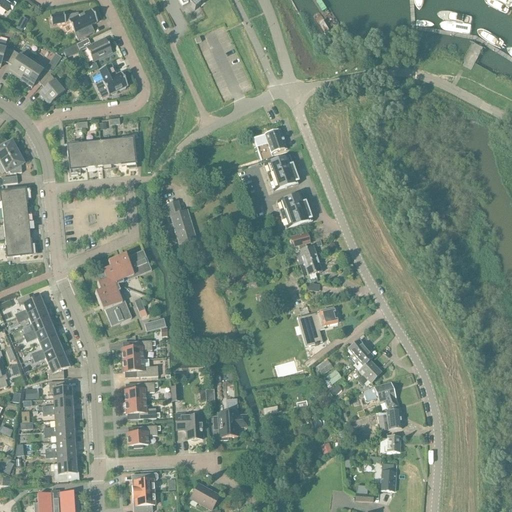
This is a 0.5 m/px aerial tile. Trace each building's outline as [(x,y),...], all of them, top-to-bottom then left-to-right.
[(0,0),(0,7),(7,12),(14,2),(11,0),(0,0)] [(178,0),(182,8),(188,5),(194,12),(200,7),(206,0),(178,0)] [(52,26),(69,23),(78,42),(91,36),(87,28),(97,24),(92,11),(79,17),(78,14),(64,17),(64,15),(50,17),(52,26)] [(88,40),(76,46),(80,53),(86,50),(92,63),(112,54),(110,50),(111,49),(109,43),(107,44),(105,40),(91,47),(88,40)] [(0,67),(1,62),(8,64),(13,52),(5,50),(6,46),(0,44),(0,67)] [(9,74),(20,81),(34,61),(22,53),(20,57),(13,52),(8,64),(13,68),(9,74)] [(54,71),(61,58),(55,54),(48,67),(54,71)] [(36,83),(41,86),(50,76),(53,73),(34,61),(20,81),(32,89),(36,83)] [(104,82),(102,83),(108,96),(119,91),(120,92),(125,90),(125,88),(127,87),(121,74),(115,77),(113,74),(114,74),(111,66),(99,72),(104,82)] [(50,76),(41,86),(45,91),(40,95),(49,106),(67,91),(58,80),(55,82),(50,76)] [(86,85),(83,78),(76,81),(80,88),(86,85)] [(280,132),(264,137),(258,140),(265,158),(286,151),(280,132)] [(3,139),(0,142),(0,163),(17,154),(11,143),(9,144),(3,139)] [(136,169),(133,147),(125,148),(125,144),(124,141),(116,142),(119,166),(125,166),(126,171),(136,169)] [(116,142),(100,143),(103,172),(111,171),(111,167),(119,166),(116,142)] [(95,173),(103,172),(100,143),(84,145),(84,149),(86,170),(95,169),(95,173)] [(86,170),(84,149),(84,145),(75,146),(76,150),(76,153),(68,154),(70,176),(80,175),(80,170),(86,170)] [(24,165),(17,154),(0,163),(6,175),(9,173),(10,175),(12,175),(22,174),(21,167),(24,165)] [(272,195),(298,186),(289,158),(262,167),(272,195)] [(17,178),(7,179),(2,179),(2,186),(17,185),(17,178)] [(26,208),(26,204),(26,201),(31,200),(30,191),(7,193),(8,201),(4,201),(1,202),(2,210),(26,208)] [(311,223),(305,205),(302,195),(276,204),(285,232),(311,223)] [(178,203),(164,207),(168,218),(170,217),(179,245),(188,242),(189,244),(191,243),(191,242),(196,240),(187,212),(181,214),(178,203)] [(26,208),(2,210),(3,226),(28,224),(26,208)] [(255,227),(258,237),(272,233),(269,223),(255,227)] [(28,224),(3,226),(5,242),(30,240),(28,224)] [(232,239),(235,251),(253,246),(250,235),(251,235),(249,228),(234,231),(236,238),(232,239)] [(306,235),(290,240),(293,248),(294,250),(298,262),(299,267),(304,265),(317,261),(313,248),(311,249),(307,250),(306,251),(305,246),(310,245),(306,235)] [(13,250),(14,258),(36,256),(35,246),(31,247),(30,240),(5,242),(6,251),(10,250),(13,250)] [(151,272),(147,261),(143,252),(126,259),(125,257),(119,259),(108,264),(110,269),(102,272),(106,281),(97,285),(100,293),(95,295),(102,312),(104,311),(111,328),(131,320),(122,297),(119,298),(117,293),(120,292),(118,286),(123,284),(122,281),(127,279),(128,282),(151,272)] [(241,260),(238,252),(230,254),(234,263),(239,262),(239,261),(241,260)] [(308,278),(316,276),(322,274),(317,261),(304,265),(308,278)] [(194,270),(197,278),(205,275),(202,268),(194,270)] [(270,302),(268,293),(256,297),(259,306),(270,302)] [(17,301),(19,308),(23,306),(25,312),(14,316),(16,320),(44,309),(42,306),(44,305),(41,297),(31,302),(29,296),(17,301)] [(299,310),(291,312),(293,318),(301,315),(301,316),(309,314),(308,312),(310,311),(308,308),(307,308),(299,311),(299,310)] [(44,309),(16,320),(18,324),(28,320),(31,326),(50,318),(47,311),(45,312),(44,309)] [(319,314),(297,320),(306,349),(322,344),(318,330),(323,328),(324,328),(331,326),(337,324),(333,310),(329,311),(319,314)] [(24,340),(52,329),(50,326),(53,325),(50,318),(31,326),(33,332),(23,336),(24,340)] [(146,334),(166,328),(163,320),(144,325),(146,334)] [(39,346),(58,338),(55,331),(53,332),(52,329),(24,340),(26,344),(37,340),(39,346)] [(33,360),(60,349),(59,346),(61,345),(58,338),(39,346),(42,352),(31,356),(33,360)] [(122,350),(122,362),(143,361),(142,353),(152,352),(152,348),(155,347),(155,343),(151,343),(151,342),(144,343),(134,343),(134,349),(122,350)] [(355,363),(352,366),(353,367),(357,364),(361,369),(370,362),(373,359),(359,342),(347,352),(354,361),(353,362),(355,363)] [(47,366),(66,358),(64,351),(61,352),(60,349),(33,360),(34,364),(45,360),(47,366)] [(69,365),(66,358),(47,366),(50,371),(46,373),(48,377),(48,381),(64,380),(63,371),(68,369),(67,366),(69,365)] [(14,361),(4,364),(6,369),(16,366),(14,361)] [(143,369),(143,361),(122,362),(123,374),(136,373),(136,379),(158,378),(158,377),(161,377),(161,373),(158,373),(157,368),(143,369)] [(333,369),(327,361),(317,369),(323,377),(333,369)] [(362,387),(363,385),(366,388),(370,384),(370,385),(374,381),(381,374),(370,362),(361,369),(357,364),(353,367),(362,376),(357,382),(362,387)] [(279,378),(286,376),(283,365),(275,367),(279,378)] [(341,379),(335,372),(326,379),(331,387),(341,379)] [(349,376),(343,380),(346,384),(352,380),(349,376)] [(64,383),(54,384),(48,384),(49,395),(53,395),(53,401),(74,400),(73,392),(71,393),(71,389),(64,389),(64,383)] [(154,394),(154,390),(158,389),(157,385),(154,385),(154,384),(136,385),(137,391),(124,392),(125,404),(145,403),(145,395),(154,394)] [(329,393),(333,398),(342,391),(338,385),(329,393)] [(390,385),(380,388),(375,390),(363,396),(366,404),(376,401),(378,406),(384,404),(387,412),(397,409),(394,400),(395,400),(390,385)] [(179,388),(171,389),(172,403),(180,402),(179,388)] [(38,390),(25,391),(26,402),(39,401),(38,390)] [(215,407),(214,393),(214,391),(205,392),(206,408),(215,407)] [(13,394),(12,404),(19,405),(21,395),(13,394)] [(74,400),(53,401),(54,407),(42,408),(42,412),(72,411),(72,407),(74,407),(74,400)] [(146,411),(145,403),(125,404),(126,416),(138,415),(139,421),(156,420),(156,419),(159,419),(159,415),(156,415),(155,410),(146,411)] [(213,418),(213,420),(213,430),(219,429),(220,442),(227,441),(227,439),(237,439),(237,429),(247,428),(246,418),(236,418),(236,411),(235,403),(227,404),(227,414),(218,414),(219,418),(213,418)] [(72,411),(42,412),(43,417),(54,416),(54,423),(75,421),(75,414),(72,414),(72,411)] [(364,412),(357,414),(358,420),(366,418),(364,412)] [(385,417),(382,417),(385,433),(401,430),(399,412),(385,414),(385,417)] [(24,413),(21,413),(22,425),(27,424),(30,424),(29,413),(27,413),(24,413)] [(202,441),(201,431),(201,418),(187,418),(187,415),(175,416),(176,432),(183,431),(187,434),(187,442),(202,441)] [(75,421),(54,423),(55,429),(43,429),(44,434),(73,432),(73,429),(75,429),(75,421)] [(156,427),(149,428),(139,428),(139,434),(127,435),(128,447),(134,447),(134,450),(142,449),(142,447),(148,446),(147,438),(157,437),(157,432),(160,432),(160,428),(156,428),(156,427)] [(348,438),(360,439),(360,438),(360,431),(348,430),(348,438)] [(55,438),(56,444),(76,443),(76,436),(74,436),(73,432),(44,434),(44,439),(55,438)] [(385,455),(397,455),(400,455),(400,439),(385,439),(385,440),(380,440),(380,454),(385,454),(385,455)] [(76,443),(56,444),(56,450),(45,451),(45,456),(75,454),(74,450),(77,450),(76,443)] [(328,445),(320,448),(323,456),(331,453),(328,445)] [(75,454),(45,456),(45,460),(57,459),(57,466),(78,464),(77,457),(75,457),(75,454)] [(53,466),(54,473),(54,483),(76,482),(76,472),(78,472),(78,464),(57,466),(53,466)] [(381,474),(380,493),(394,493),(396,466),(382,465),(381,474)] [(156,482),(158,480),(157,476),(156,475),(133,476),(134,487),(132,487),(132,495),(154,494),(153,482),(156,482)] [(10,479),(3,479),(2,487),(10,488),(10,479)] [(198,486),(190,500),(211,511),(219,497),(198,486)] [(78,511),(77,497),(73,498),(73,494),(73,493),(59,494),(57,495),(58,509),(54,509),(53,495),(51,495),(37,496),(38,505),(34,505),(34,511),(33,511),(78,511)] [(154,494),(132,495),(133,504),(135,504),(135,511),(152,511),(152,507),(155,507),(154,494)]
